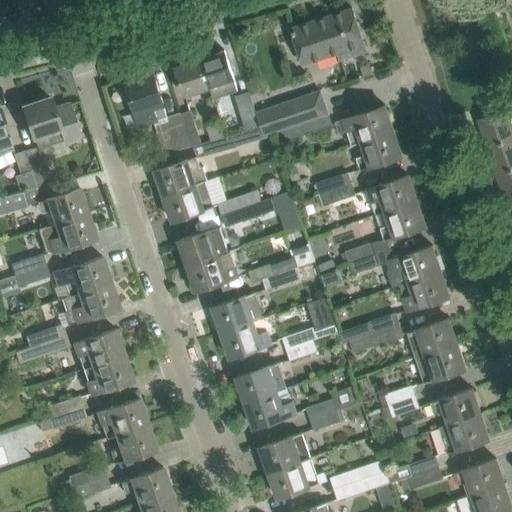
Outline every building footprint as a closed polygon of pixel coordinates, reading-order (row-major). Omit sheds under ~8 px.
[(506,6),(503,0),(482,0),(487,13),(506,6)] [(326,16),(337,52),(351,48),(353,55),(366,51),(352,8),(326,16)] [(303,63),(337,52),(326,16),(291,28),(303,63)] [(224,50),(199,58),(209,87),(234,78),(224,50)] [(199,58),(175,66),(184,95),(209,87),(199,58)] [(126,82),(136,113),(140,125),(153,121),(164,153),(190,146),(183,123),(170,127),(163,104),(153,73),(126,82)] [(260,127),(255,111),(248,91),(237,95),(244,114),(238,116),(243,131),(260,127)] [(263,135),(283,128),(327,114),(320,91),(255,111),(260,127),(263,135)] [(53,152),(51,145),(79,135),(68,104),(53,109),(50,97),(23,106),(33,137),(40,159),(28,163),(31,171),(36,188),(52,183),(43,155),(53,152)] [(348,131),(353,144),(393,130),(384,105),(335,122),(339,134),(348,131)] [(477,119),(486,147),(511,138),(511,124),(506,109),(477,119)] [(0,155),(13,149),(0,110),(0,155)] [(180,113),(183,123),(190,146),(201,143),(190,110),(180,113)] [(327,114),(283,128),(286,139),(332,124),(328,113),(327,114)] [(393,130),(353,144),(363,141),(367,154),(357,158),(361,169),(402,155),(393,130)] [(209,153),(237,146),(233,134),(206,142),(209,153)] [(511,138),(486,147),(496,175),(511,169),(511,138)] [(24,150),(13,154),(20,174),(31,171),(28,163),(24,150)] [(196,184),(205,181),(208,180),(204,167),(201,168),(197,155),(155,169),(164,195),(196,184)] [(511,199),(511,169),(496,175),(505,202),(511,199)] [(319,194),(352,183),(348,171),(315,183),(319,194)] [(376,214),(386,211),(417,200),(408,175),(367,189),(376,214)] [(205,181),(196,184),(164,195),(172,220),(214,206),(205,181)] [(356,194),(352,183),(319,194),(323,206),(356,194)] [(51,210),(56,224),(87,213),(78,187),(36,201),(41,214),(51,210)] [(228,212),(261,201),(257,189),(224,200),(228,212)] [(0,214),(28,206),(27,203),(24,192),(0,198),(0,214)] [(425,225),(417,200),(386,211),(376,214),(384,239),(425,225)] [(265,212),(261,201),(228,212),(232,224),(265,212)] [(95,237),(87,213),(56,224),(37,230),(46,254),(95,237)] [(361,236),(375,233),(372,219),(358,223),(361,236)] [(179,239),(187,265),(219,254),(229,251),(220,225),(179,239)] [(349,262),(376,253),(372,242),(345,251),(349,262)] [(392,287),(410,281),(441,270),(432,245),(386,260),(390,271),(387,272),(392,287)] [(229,251),(219,254),(187,265),(196,290),(237,276),(233,264),(229,251)] [(379,264),(376,253),(349,262),(352,273),(379,264)] [(12,264),(16,276),(47,266),(43,254),(12,264)] [(251,282),(261,279),(297,267),(313,262),(311,255),(295,260),(294,256),(248,271),(251,282)] [(69,296),(79,292),(110,281),(101,256),(60,270),(69,296)] [(47,266),(16,276),(20,287),(51,277),(47,266)] [(297,267),(261,279),(265,290),(300,278),(297,267)] [(441,270),(410,281),(414,294),(404,298),(408,309),(449,296),(441,270)] [(77,321),(118,307),(110,281),(79,292),(69,296),(60,299),(64,312),(62,313),(66,324),(77,321)] [(213,306),(221,331),(252,320),(262,317),(254,292),(213,306)] [(359,331),(361,336),(399,323),(395,312),(364,323),(362,326),(359,331)] [(262,317),(252,320),(221,331),(230,357),(271,343),(262,317)] [(416,357),(426,354),(457,343),(448,317),(407,331),(416,357)] [(353,352),(403,335),(399,323),(361,336),(349,340),(351,346),(353,352)] [(40,345),(66,336),(62,324),(36,333),(40,345)] [(281,337),(285,349),(313,340),(317,338),(312,326),(281,337)] [(82,368),(92,364),(123,354),(115,328),(73,342),(82,368)] [(70,347),(66,336),(40,345),(15,353),(19,365),(70,347)] [(316,350),(313,340),(285,349),(289,360),(316,350)] [(465,368),(457,343),(426,354),(416,357),(424,382),(465,368)] [(132,379),(123,354),(92,364),(82,368),(91,393),(132,379)] [(236,376),(245,401),(276,390),(272,377),(281,373),(277,362),(236,376)] [(385,393),(389,405),(416,396),(412,384),(385,393)] [(445,410),(450,423),(480,413),(472,388),(431,401),(435,414),(445,410)] [(281,404),(276,390),(245,401),(254,427),(295,413),(291,400),(281,404)] [(48,406),(52,417),(83,407),(79,396),(48,406)] [(416,396),(389,405),(393,416),(419,407),(416,396)] [(306,406),(310,418),(337,409),(333,397),(306,406)] [(105,437),(116,434),(147,423),(138,398),(97,412),(105,437)] [(83,407),(52,417),(48,418),(52,430),(87,418),(83,407)] [(337,409),(310,418),(314,430),(341,421),(337,409)] [(489,438),(480,413),(450,423),(440,427),(448,452),(489,438)] [(147,423),(116,434),(120,447),(110,450),(114,462),(156,448),(147,423)] [(260,446),(269,471),(300,460),(310,457),(301,432),(260,446)] [(409,464),(412,475),(439,466),(435,455),(409,464)] [(310,457),(300,460),(269,471),(277,497),(326,480),(324,472),(316,475),(310,457)] [(469,480),(474,493),(504,483),(495,458),(455,472),(459,484),(469,480)] [(333,489),(386,471),(382,461),(330,479),(333,489)] [(60,491),(72,487),(106,476),(103,465),(68,477),(69,479),(57,483),(60,491)] [(439,466),(412,475),(407,477),(411,488),(443,477),(439,466)] [(134,490),(139,503),(170,492),(162,467),(120,481),(124,494),(134,490)] [(390,483),(386,471),(333,489),(338,501),(390,483)] [(110,487),(106,476),(72,487),(75,499),(110,487)] [(500,511),(511,508),(511,506),(504,483),(474,493),(458,499),(462,511),(500,511)] [(177,511),(170,492),(139,503),(141,511),(177,511)] [(295,511),(328,511),(325,502),(295,511)]
